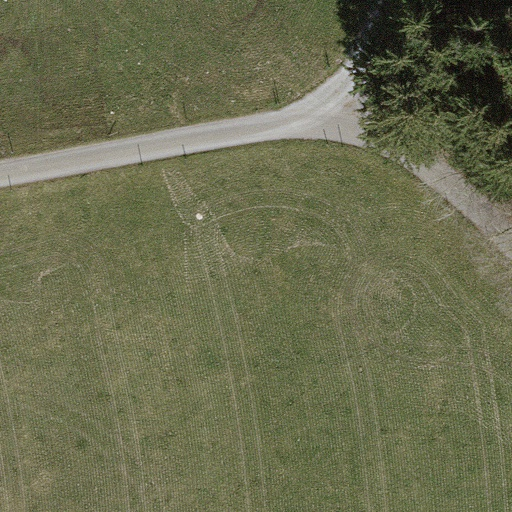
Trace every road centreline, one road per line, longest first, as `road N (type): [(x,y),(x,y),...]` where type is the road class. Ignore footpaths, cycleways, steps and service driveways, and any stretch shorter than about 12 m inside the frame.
road 1 (track): [(338,114),(0,174)]
road 2 (track): [(511,244),(395,139),(338,114)]
road 3 (track): [(391,0),(338,114)]
